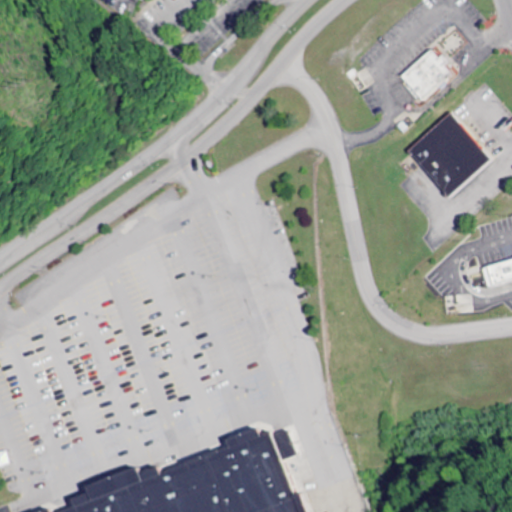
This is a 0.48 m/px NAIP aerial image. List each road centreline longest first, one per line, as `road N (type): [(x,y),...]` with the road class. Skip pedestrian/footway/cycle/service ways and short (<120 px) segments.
road 1 (residential): [(285,70),(303,82),(325,123),(364,286),(384,319),(430,335),(511,322),(511,30),(501,0)]
road 2 (residential): [(0,299),(206,154),(357,0)]
road 3 (residential): [(305,0),(190,123),(0,260)]
